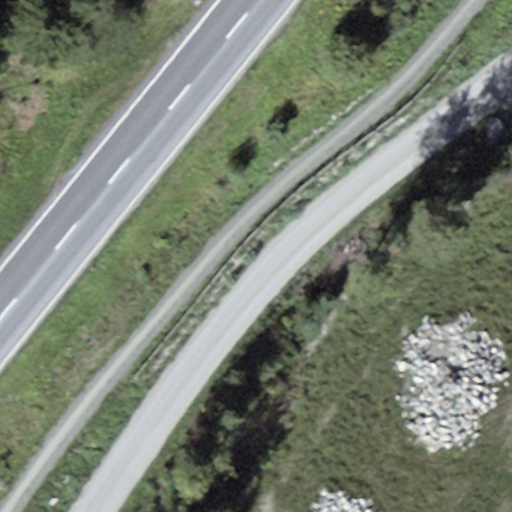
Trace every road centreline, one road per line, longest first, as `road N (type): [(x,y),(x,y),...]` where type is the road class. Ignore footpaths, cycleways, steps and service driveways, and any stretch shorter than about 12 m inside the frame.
road 1 (track): [(2,511),(52,431),(207,251),(369,110),(469,0)]
road 2 (track): [(88,511),(182,345),(314,215),(511,53)]
road 3 (primary): [(242,0),(0,306)]
